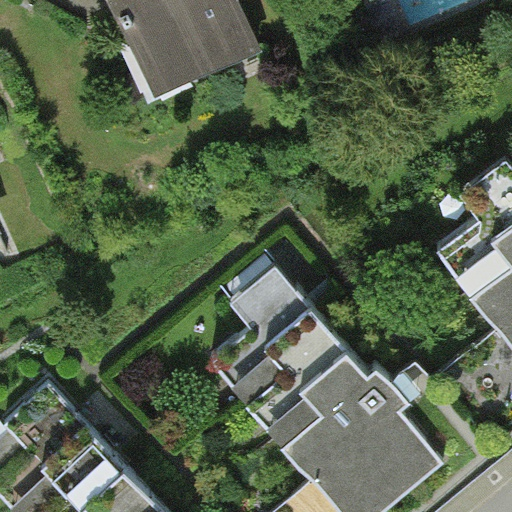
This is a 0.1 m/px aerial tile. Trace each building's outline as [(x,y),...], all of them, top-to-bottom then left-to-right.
[(124,0),(167,96),(278,46),(257,0),(124,0)] [(511,136),(413,214),(511,339),(511,136)] [(0,243),(9,240),(0,220),(0,243)] [(179,312),(341,511),(391,511),(467,451),(284,227),(179,312)] [(201,511),(58,364),(0,419),(0,497),(14,511),(201,511)]
